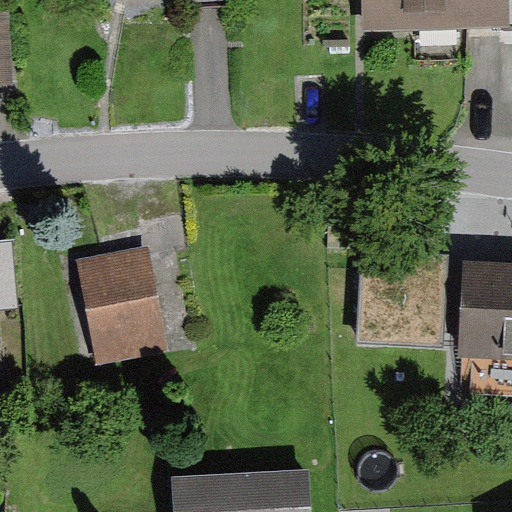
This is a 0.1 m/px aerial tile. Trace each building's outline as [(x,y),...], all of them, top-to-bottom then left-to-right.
[(363,0),(364,38),(510,34),(509,0),(363,0)] [(0,93),(15,92),(12,19),(0,19),(0,93)] [(16,247),(0,248),(0,320),(22,319),(16,247)] [(150,256),(79,267),(95,371),(166,360),(150,256)] [(362,259),(358,351),(445,354),(448,262),(362,259)] [(511,272),(465,270),(460,368),(511,370),(511,272)] [(311,511),(311,479),(173,484),(173,511),(311,511)]
